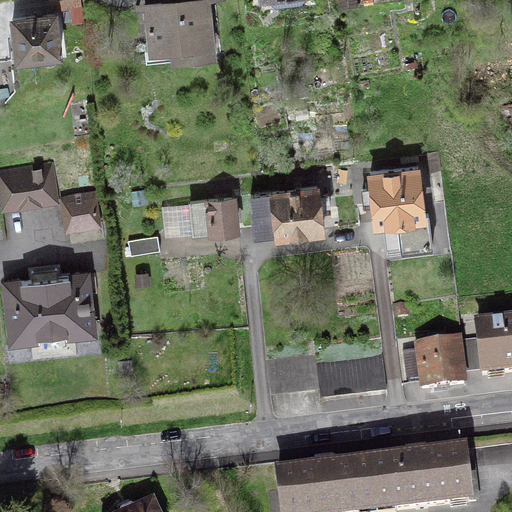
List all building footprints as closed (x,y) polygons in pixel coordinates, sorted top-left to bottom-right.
[(79,0),(50,0),(53,10),(80,4),(79,0)] [(213,55),(206,0),(190,0),(147,5),(152,53),(189,48),(190,58),(213,55)] [(17,54),(22,58),(41,56),(43,61),(49,63),(54,61),(56,55),(59,54),(55,14),(13,19),(17,54)] [(0,174),(0,181),(4,207),(54,199),(48,166),(0,174)] [(364,204),(373,203),(376,222),(397,219),(402,251),(432,247),(427,213),(423,214),(417,166),(370,172),(372,188),(363,189),(364,204)] [(316,186),(250,195),(255,233),(277,231),(277,234),(321,228),(319,210),(329,208),(327,193),(317,195),(316,186)] [(94,192),(61,197),(66,230),(99,225),(94,192)] [(190,202),(193,233),(236,228),(233,197),(190,202)] [(130,255),(160,250),(157,235),(128,240),(130,255)] [(90,293),(88,274),(6,283),(12,340),(65,336),(65,334),(91,331),(87,293),(90,293)] [(463,343),(462,343),(465,371),(482,369),(482,375),(511,371),(511,323),(477,328),(478,339),(463,341),(463,343)] [(416,337),(396,339),(401,379),(420,376),(422,388),(464,383),(462,371),(465,371),(462,343),(460,331),(446,332),(447,344),(417,347),(416,337)] [(316,363),(319,386),(320,396),(386,388),(381,355),(316,363)] [(315,357),(267,362),(269,392),(319,386),(316,363),(315,357)] [(407,458),(370,463),(375,511),(379,511),(475,501),(470,451),(423,456),(423,455),(407,456),(407,458)] [(375,511),(370,463),(316,467),(317,469),(278,474),(282,511),(375,511)] [(158,511),(153,500),(134,508),(133,507),(121,511),(183,511),(181,506),(167,511),(158,511)]
